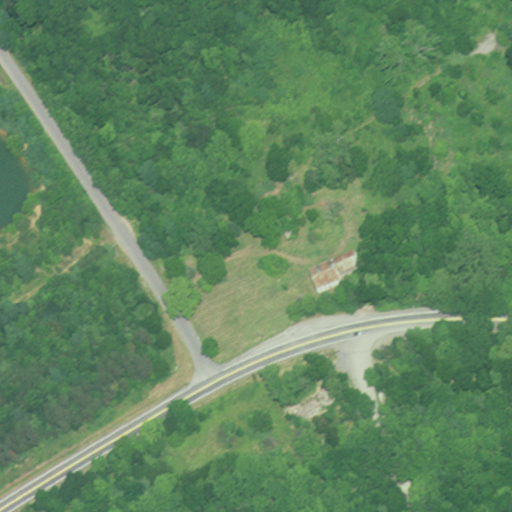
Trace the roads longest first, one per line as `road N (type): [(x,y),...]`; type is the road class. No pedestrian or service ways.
road 1 (primary): [(0,506),(272,354),(389,323),(511,318)]
road 2 (residential): [(214,380),(152,272),(0,47)]
road 3 (residential): [(359,329),(382,427),(414,511)]
